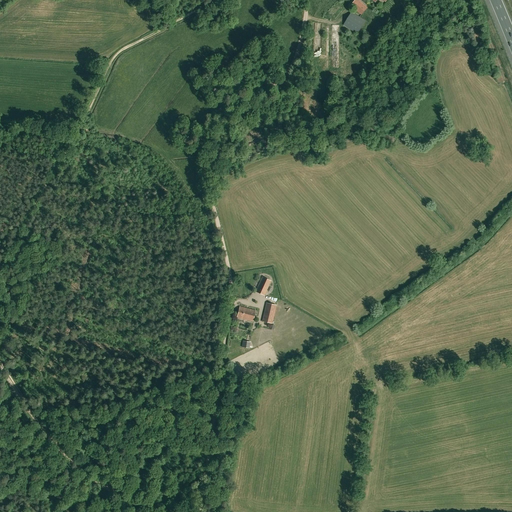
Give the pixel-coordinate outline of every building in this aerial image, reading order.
[(359,0),(355,0),(351,5),(361,15),(368,8),(359,0)] [(344,25),(343,26),(353,32),(354,31),(358,33),(366,20),(352,12),(344,25)] [(262,277),(255,291),(264,295),(271,281),(262,277)] [(272,324),(277,305),(266,303),(262,321),(272,324)] [(255,311),(239,306),(237,317),(253,321),(255,311)]
